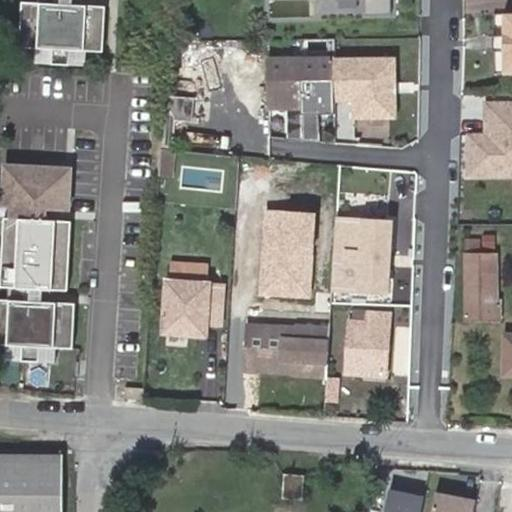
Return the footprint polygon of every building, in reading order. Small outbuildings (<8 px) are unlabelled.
[(55,61),(70,62),(70,48),(106,50),(108,5),(74,3),(74,0),(40,0),(40,1),(24,0),(21,45),(56,47),(55,61)] [(273,0),(274,1),(370,0),(370,10),(395,9),(394,0),(273,0)] [(511,14),(499,15),(498,74),(511,73),(511,14)] [(394,54),(268,55),(269,105),(334,103),(333,96),(354,96),(355,113),(396,111),(394,54)] [(511,95),(489,95),(490,127),(472,127),(472,167),(511,167),(511,95)] [(53,214),(54,201),(75,202),(78,163),(12,159),(9,199),(18,199),(18,212),(10,212),(6,280),(14,281),(13,293),(0,292),(0,337),(28,339),(27,354),(44,355),(45,340),(78,342),(81,297),(48,295),(48,283),(74,284),(78,215),(53,214)] [(316,213),(264,209),(258,295),(310,299),(316,213)] [(399,219),(338,215),(333,297),(393,301),(399,219)] [(481,234),(466,232),(464,252),(479,253),(481,234)] [(461,317),(495,318),(497,306),(489,306),(491,254),(479,253),(464,252),(461,317)] [(209,259),(172,258),(171,280),(208,281),(209,259)] [(171,280),(166,280),(163,330),(197,332),(198,321),(216,322),(216,315),(227,316),(228,283),(208,281),(171,280)] [(332,309),(333,287),(316,286),(316,308),(332,309)] [(353,305),(352,313),(370,314),(371,306),(353,305)] [(370,314),(352,313),(348,363),(384,367),(390,308),(371,306),(370,314)] [(245,365),(328,371),(330,330),(248,324),(245,365)] [(67,511),(67,473),(67,452),(0,452),(0,511),(67,511)] [(283,467),(281,491),(304,492),(304,468),(283,467)] [(422,511),(425,496),(391,489),(386,511),(422,511)] [(473,511),(476,499),(436,492),(432,511),(473,511)]
